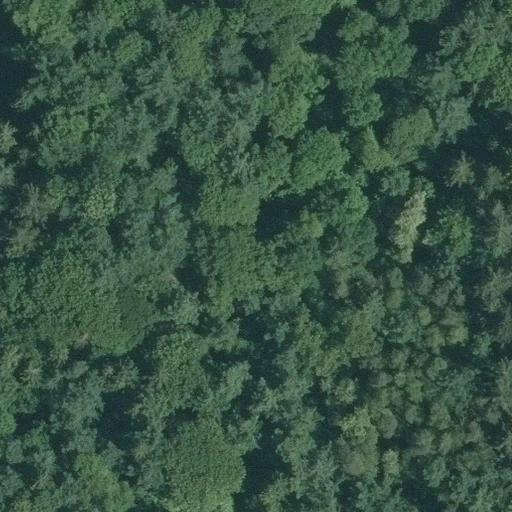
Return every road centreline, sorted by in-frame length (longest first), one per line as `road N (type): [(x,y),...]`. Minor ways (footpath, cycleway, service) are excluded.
road 1 (track): [(511,148),(190,248),(0,333)]
road 2 (track): [(511,428),(454,160)]
road 3 (track): [(242,511),(190,248)]
